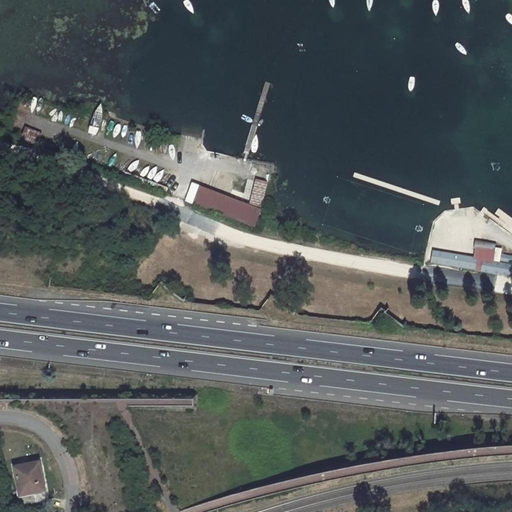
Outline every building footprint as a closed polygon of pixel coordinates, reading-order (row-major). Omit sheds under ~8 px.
[(39,143),(43,132),(26,126),(22,138),(39,143)] [(248,176),(242,199),(263,205),(269,182),(248,176)] [(249,205),(188,183),(181,201),(242,224),(249,205)] [(433,249),(431,263),(511,275),(511,254),(503,253),(504,244),(476,240),(474,255),(433,249)] [(31,461),(17,465),(24,495),(49,489),(41,458),(31,461)]
